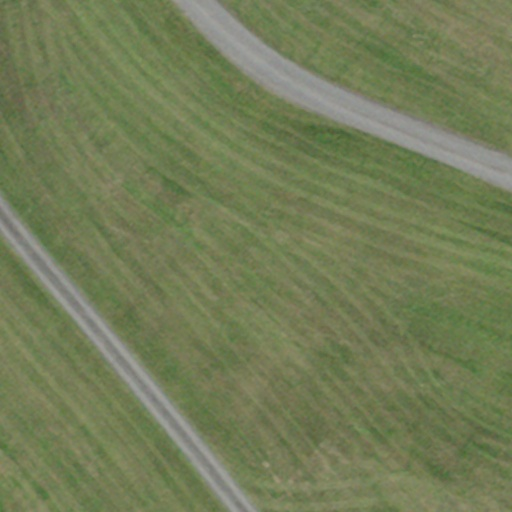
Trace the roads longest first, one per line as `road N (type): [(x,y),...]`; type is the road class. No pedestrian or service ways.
road 1 (track): [(0,213),(236,511)]
road 2 (unclassified): [(193,0),(254,57),(299,84),(511,175)]
